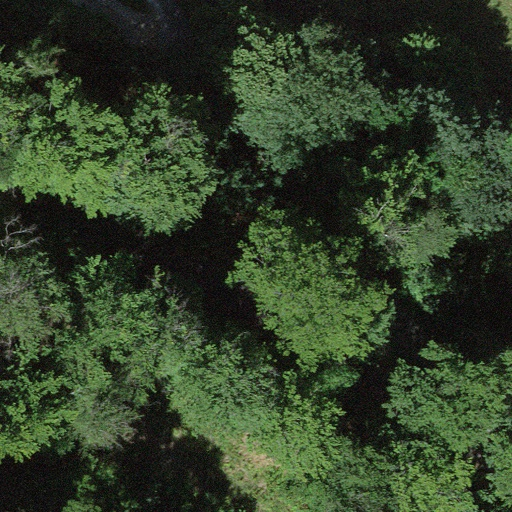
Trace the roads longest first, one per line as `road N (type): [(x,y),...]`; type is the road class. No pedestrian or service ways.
road 1 (unclassified): [(511,457),(236,293),(0,192)]
road 2 (track): [(473,427),(205,83)]
road 3 (track): [(205,83),(74,0)]
